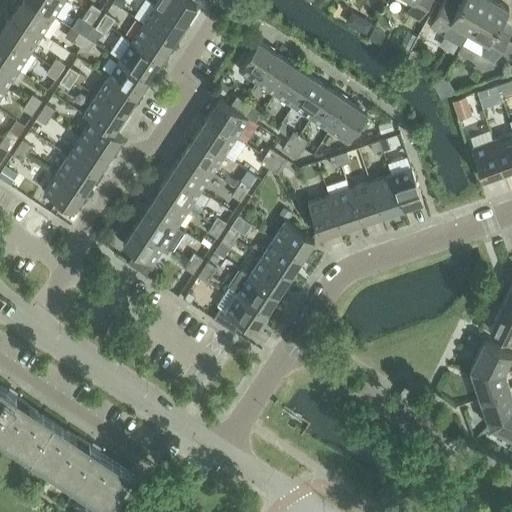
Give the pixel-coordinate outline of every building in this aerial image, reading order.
[(54,15),(31,0),(23,0),(13,15),(42,34),(54,15)] [(64,0),(31,0),(54,15),(64,0)] [(198,6),(189,0),(159,0),(157,5),(186,24),(198,6)] [(377,18),(387,1),(386,0),(382,0),(379,7),(378,7),(373,16),(377,18)] [(431,0),(413,0),(407,13),(420,20),(431,0)] [(470,32),(488,0),(462,0),(459,6),(449,0),(445,0),(431,26),(444,34),(452,21),(470,32)] [(511,35),(498,28),(509,8),(495,0),(488,0),(470,32),(488,42),(481,55),(495,63),(511,35)] [(96,17),(101,9),(91,3),(86,10),(96,17)] [(186,24),(157,5),(145,23),(174,42),(186,24)] [(91,24),(96,17),(86,10),(81,18),(91,24)] [(110,26),(115,18),(105,12),(100,19),(110,26)] [(42,34),(13,15),(2,33),(30,52),(42,34)] [(105,33),(110,26),(100,19),(95,27),(105,33)] [(174,42),(145,23),(133,40),(162,59),(174,42)] [(80,46),(86,36),(79,31),(73,40),(80,46)] [(30,52),(2,33),(0,35),(0,57),(19,70),(30,52)] [(88,50),(94,41),(86,36),(80,46),(88,50)] [(259,81),(278,52),(259,39),(240,68),(259,81)] [(162,59),(133,40),(121,59),(150,77),(162,59)] [(276,92),(295,64),(278,52),(259,81),(276,92)] [(19,70),(0,57),(0,82),(7,87),(19,70)] [(60,71),(65,63),(56,57),(51,64),(60,71)] [(150,77),(121,59),(109,77),(138,96),(150,77)] [(55,78),(60,71),(51,64),(46,72),(55,78)] [(295,105),(313,76),(295,64),(276,92),(295,105)] [(74,80),(79,72),(69,66),(65,73),(74,80)] [(69,88),(74,80),(65,73),(59,81),(69,88)] [(313,116),(332,88),(313,76),(295,105),(313,116)] [(138,96),(109,77),(97,95),(126,114),(138,96)] [(511,90),(511,78),(498,83),(501,94),(511,90)] [(501,94),(498,83),(477,91),(483,107),(503,100),(501,94)] [(331,129),(350,100),(332,88),(313,116),(331,129)] [(37,107),(42,99),(32,93),(27,101),(37,107)] [(126,114),(97,95),(85,113),(92,118),(93,117),(114,132),(115,131),(126,114)] [(238,109),(244,100),(236,95),(230,104),(238,109)] [(470,114),(464,95),(451,99),(458,118),(470,114)] [(249,117),(246,115),(238,109),(230,104),(220,98),(208,116),(237,135),(249,117)] [(246,115),(252,106),(244,100),(238,109),(246,115)] [(349,141),(368,112),(350,100),(331,129),(349,141)] [(32,114),(37,107),(27,101),(22,108),(32,114)] [(50,116),(55,108),(45,102),(41,110),(50,116)] [(45,123),(50,116),(41,110),(36,117),(45,123)] [(237,135),(208,116),(196,134),(226,153),(237,135)] [(110,155),(123,136),(115,131),(114,132),(93,117),(92,118),(81,136),(110,155)] [(13,143),(18,135),(8,129),(3,137),(13,143)] [(293,130),(289,136),(287,139),(293,143),(299,134),(293,130)] [(511,168),(511,133),(494,139),(505,171),(511,168)] [(226,153),(196,134),(184,153),(213,172),(226,153)] [(302,149),(308,139),(299,134),(293,143),(302,149)] [(110,155),(81,136),(69,154),(98,173),(110,155)] [(391,147),(387,136),(379,139),(382,149),(391,147)] [(0,145),(8,151),(13,143),(3,137),(0,141),(0,145)] [(27,152),(31,145),(22,138),(17,146),(27,152)] [(287,152),(293,143),(287,139),(281,148),(287,152)] [(382,149),(379,139),(370,142),(374,152),(382,149)] [(505,171),(494,139),(473,146),(483,178),(505,171)] [(296,158),(302,149),(293,143),(287,152),(296,158)] [(22,159),(27,152),(17,146),(12,153),(22,159)] [(276,161),(281,154),(271,147),(266,155),(276,161)] [(350,161),(346,150),(338,153),(342,163),(350,161)] [(213,172),(184,153),(172,170),(202,190),(213,172)] [(342,163),(338,153),(329,156),(333,166),(342,163)] [(98,173),(69,154),(57,172),(86,191),(98,173)] [(284,166),(289,159),(281,154),(276,161),(284,166)] [(271,168),(276,161),(266,155),(261,162),(271,168)] [(279,174),(284,166),(276,161),(271,168),(279,174)] [(423,200),(412,167),(391,174),(401,207),(423,200)] [(202,190),(172,170),(161,188),(190,207),(202,190)] [(86,191),(57,172),(45,190),(74,209),(86,191)] [(401,207),(391,174),(371,181),(382,214),(401,207)] [(245,193),(250,185),(241,179),(236,187),(245,193)] [(382,214),(371,181),(350,188),(361,221),(382,214)] [(240,200),(245,193),(236,187),(231,194),(240,200)] [(190,207),(161,188),(149,206),(178,225),(190,207)] [(361,221),(350,188),(330,195),(341,228),(361,221)] [(341,228),(330,195),(308,202),(320,235),(341,228)] [(171,237),(178,226),(178,225),(149,206),(137,225),(175,249),(179,242),(171,237)] [(292,215),(290,210),(286,207),(281,209),(280,215),(283,217),(287,219),(292,215)] [(221,229),(226,221),(217,215),(212,222),(221,229)] [(315,239),(287,220),(275,237),(304,256),(315,239)] [(217,236),(221,229),(212,222),(207,230),(217,236)] [(235,238),(240,230),(231,224),(226,231),(235,238)] [(153,263),(166,244),(175,250),(175,249),(137,225),(124,243),(135,251),(128,261),(150,276),(157,265),(153,263)] [(230,245),(235,238),(226,231),(221,239),(230,245)] [(304,256),(275,237),(263,255),(292,274),(304,256)] [(198,265),(210,247),(200,241),(188,259),(198,265)] [(292,274),(263,255),(251,273),(263,281),(280,292),(292,274)] [(193,272),(198,265),(188,259),(183,266),(193,272)] [(212,273),(216,266),(207,260),(202,267),(212,273)] [(206,281),(212,273),(202,267),(197,275),(206,281)] [(280,292),(263,281),(251,273),(239,291),(268,310),(280,292)] [(255,330),(268,311),(268,310),(239,291),(226,311),(220,307),(213,317),(235,332),(242,321),(255,330)] [(511,315),(511,291),(510,291),(501,310),(511,315)] [(511,340),(511,315),(501,310),(490,330),(511,340)] [(505,371),(511,357),(511,353),(486,341),(472,368),(505,371)] [(511,387),(505,371),(472,368),(482,397),(511,387)] [(130,471),(30,405),(0,385),(0,437),(106,507),(130,471)] [(491,425),(511,407),(511,390),(511,387),(482,397),(491,425)] [(511,435),(511,407),(491,425),(511,435)]
